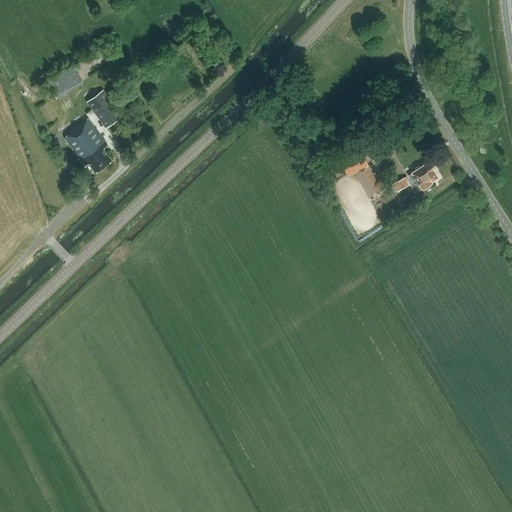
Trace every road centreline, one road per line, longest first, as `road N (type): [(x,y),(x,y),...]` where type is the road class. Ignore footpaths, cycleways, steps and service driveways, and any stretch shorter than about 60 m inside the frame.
road 1 (tertiary): [(0,340),(345,0)]
road 2 (track): [(0,283),(53,224),(120,170),(106,131)]
road 3 (track): [(123,161),(242,59)]
